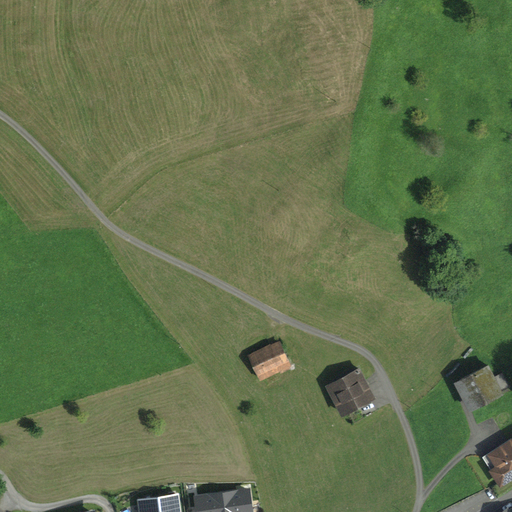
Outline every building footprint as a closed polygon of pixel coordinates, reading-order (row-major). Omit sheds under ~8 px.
[(283,343),(250,357),(259,379),(293,364),(283,343)] [(361,369),(327,388),(343,417),(377,398),(361,369)] [(487,370),(459,384),(471,408),(499,393),(487,370)] [(511,441),(490,455),(497,467),(492,470),(500,485),(511,478),(511,441)] [(250,511),(248,490),(223,494),(225,511),(250,511)] [(225,511),(223,494),(197,497),(198,511),(225,511)] [(178,511),(176,496),(140,501),(141,511),(178,511)]
